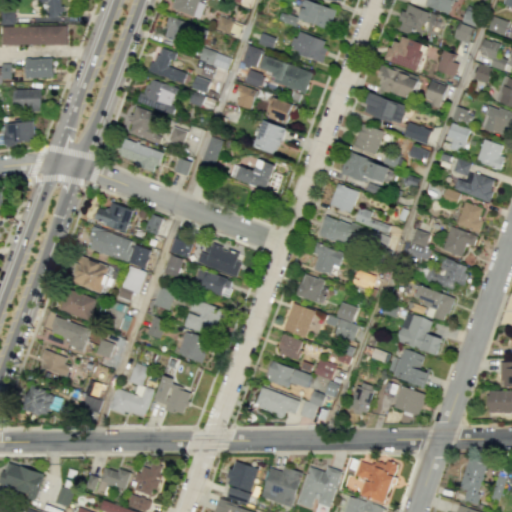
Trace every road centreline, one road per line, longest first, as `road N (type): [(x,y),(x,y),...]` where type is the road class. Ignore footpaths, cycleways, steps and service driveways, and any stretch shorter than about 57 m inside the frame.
road 1 (residential): [(185,511),(376,0)]
road 2 (residential): [(0,442),(511,440)]
road 3 (secondary): [(0,379),(144,0)]
road 4 (secondary): [(117,0),(0,308)]
road 5 (residential): [(0,165),(91,171),(284,245)]
road 6 (residential): [(414,511),(511,234)]
